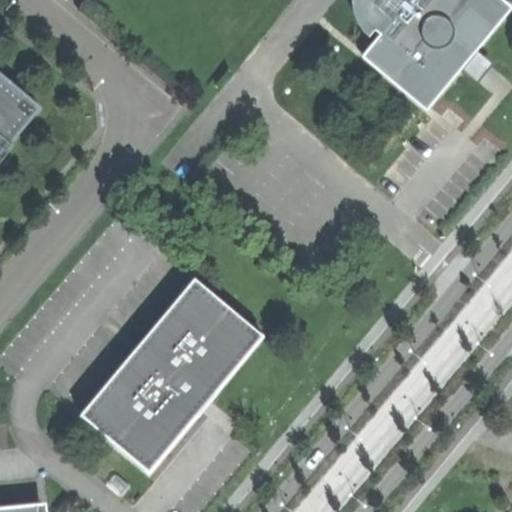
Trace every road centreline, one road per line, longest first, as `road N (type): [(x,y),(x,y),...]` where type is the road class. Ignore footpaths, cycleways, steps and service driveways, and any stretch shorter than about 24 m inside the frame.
road 1 (residential): [(25,0),(136,96),(129,146),(0,302)]
road 2 (tertiary): [(511,224),(273,511)]
road 3 (residential): [(511,279),(316,511)]
road 4 (tertiary): [(365,511),(511,337)]
